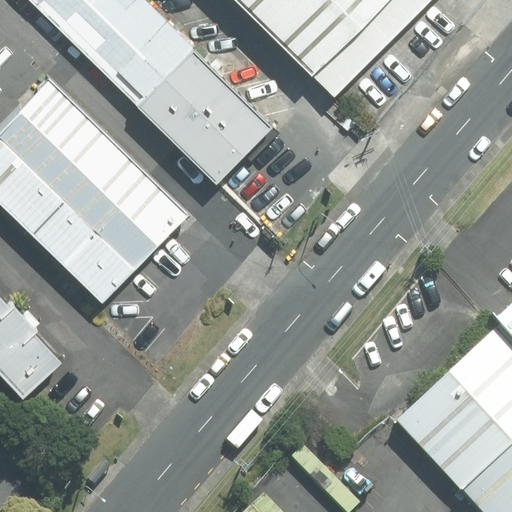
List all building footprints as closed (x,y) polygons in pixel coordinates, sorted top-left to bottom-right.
[(258,121),(131,0),(11,0),(201,180),(258,121)] [(224,0),(328,97),(419,0),(224,0)] [(171,211),(31,77),(0,109),(0,219),(85,300),(171,211)] [(77,318),(0,244),(0,394),(2,396),(77,318)] [(511,303),(488,324),(511,351),(511,303)] [(398,422),(478,511),(511,511),(511,361),(492,339),(398,422)] [(347,511),(351,511),(361,503),(304,443),(293,453),(347,511)] [(110,464),(104,458),(88,477),(95,482),(110,464)] [(283,511),(265,492),(253,503),(260,511),(283,511)] [(260,511),(253,503),(242,511),(260,511)]
